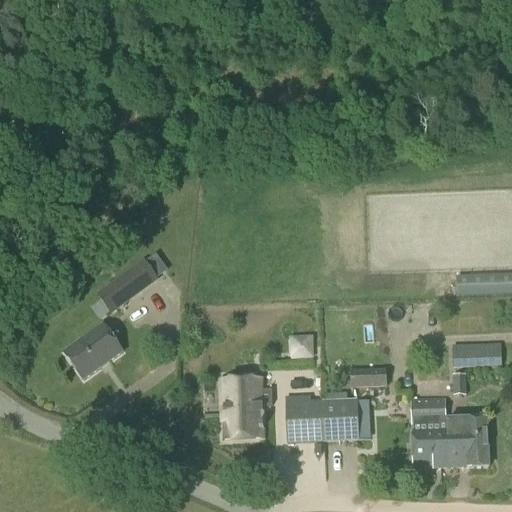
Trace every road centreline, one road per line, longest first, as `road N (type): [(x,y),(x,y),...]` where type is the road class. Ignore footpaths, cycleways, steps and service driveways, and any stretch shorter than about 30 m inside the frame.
road 1 (track): [(62,19),(240,22),(511,9)]
road 2 (unclassified): [(251,511),(190,479),(0,407)]
road 3 (track): [(252,511),(318,505),(511,510)]
road 4 (track): [(0,145),(39,82),(62,19)]
